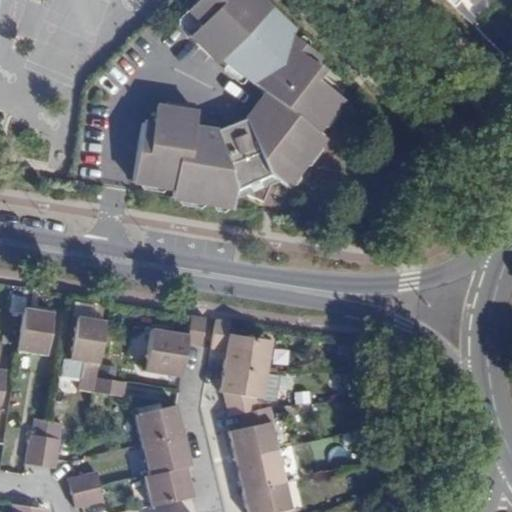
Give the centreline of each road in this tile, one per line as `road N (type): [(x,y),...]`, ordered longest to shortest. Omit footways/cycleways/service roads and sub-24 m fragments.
road 1 (tertiary): [(0,240),(325,293)]
road 2 (tertiary): [(325,293),(400,320),(490,391)]
road 3 (tertiary): [(507,256),(405,285),(325,293)]
road 4 (secondary): [(507,256),(488,323),(490,391)]
road 5 (residential): [(196,366),(189,402),(213,499)]
